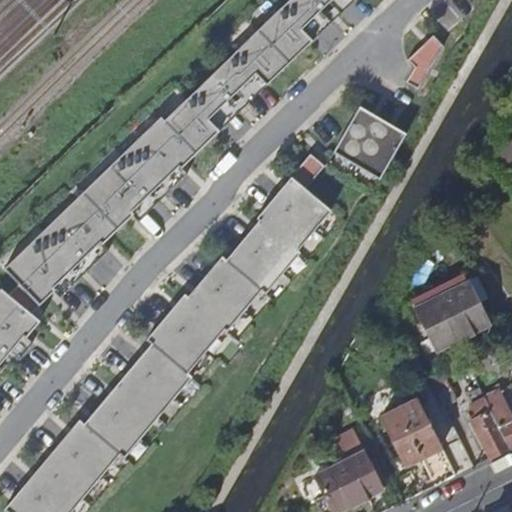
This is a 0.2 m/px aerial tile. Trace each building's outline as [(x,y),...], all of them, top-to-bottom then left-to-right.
[(167,118),(9,267),(44,304),(55,294),(58,290),(64,296),(81,279),(84,277),(78,271),(88,263),(93,268),(98,264),(113,249),(108,244),(114,238),(135,218),(138,215),(143,221),(163,202),(158,196),(167,188),(172,193),(192,175),(187,169),(237,120),(230,113),(278,66),(286,73),(330,30),(323,22),(345,0),(294,0),(171,121),(167,118)] [(345,0),(323,22),(330,30),(360,0),(345,0)] [(406,82),(417,88),(442,46),(432,36),(407,60),(414,67),(406,82)] [(230,113),(237,120),(286,73),(278,66),(230,113)] [(357,108),(331,153),(376,179),(402,133),(357,108)] [(511,139),(499,156),(511,165),(511,139)] [(12,504),(6,511),(74,511),(123,455),(127,459),(196,380),(190,375),(229,330),(231,331),(265,292),(269,296),(303,256),(300,254),(334,214),(333,213),(309,193),(328,170),(313,157),(265,214),(260,220),(263,222),(257,229),(235,254),(228,262),(225,259),(221,264),(197,292),(191,299),(188,296),(178,307),(159,330),(150,341),(155,346),(151,350),(129,377),(118,390),(93,419),(87,426),(82,421),(75,430),(53,456),(35,478),(12,504)] [(163,202),(172,193),(167,188),(158,196),(163,202)] [(84,277),(93,268),(88,263),(78,271),(84,277)] [(437,352),(489,326),(467,283),(416,309),(437,352)] [(4,287),(0,292),(0,384),(8,374),(11,372),(4,366),(12,357),(18,362),(22,358),(37,341),(30,335),(33,332),(43,320),(4,287)] [(4,366),(11,372),(18,362),(12,357),(4,366)] [(429,376),(443,405),(456,399),(442,370),(429,376)] [(510,448),(511,447),(511,407),(503,390),(485,398),(510,448)] [(488,458),(510,448),(485,398),(469,406),(473,415),(468,418),(488,458)] [(441,446),(418,399),(381,417),(405,464),(441,446)] [(333,511),(336,511),(382,489),(362,451),(314,475),(333,511)]
